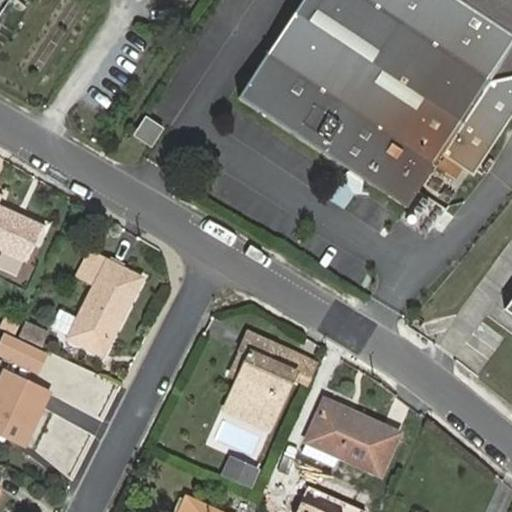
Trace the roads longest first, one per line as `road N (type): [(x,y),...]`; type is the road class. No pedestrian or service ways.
road 1 (residential): [(511,443),(463,403),(223,255)]
road 2 (residential): [(223,255),(85,511)]
road 3 (unknown): [(182,116),(413,269)]
road 4 (residential): [(223,255),(0,118)]
road 5 (unknown): [(131,0),(40,143)]
road 6 (unknown): [(413,269),(511,145)]
road 7 (unknown): [(257,0),(182,116)]
